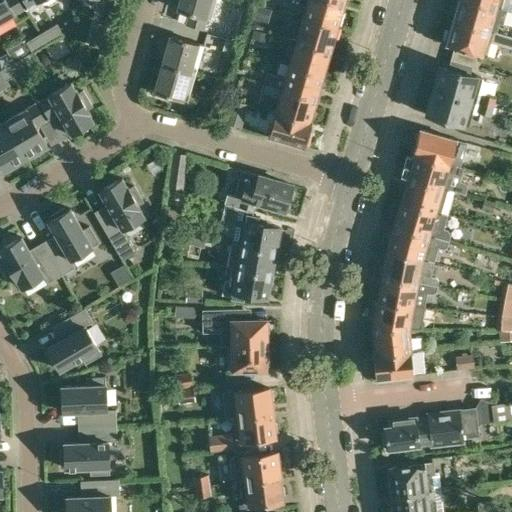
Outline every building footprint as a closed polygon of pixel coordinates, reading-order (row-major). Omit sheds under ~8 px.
[(0,0),(0,21),(22,8),(17,0),(0,0)] [(214,0),(178,0),(176,7),(190,11),(187,24),(204,29),(207,15),(210,16),(214,0)] [(346,2),(340,0),(297,0),(299,1),(299,2),(307,4),(303,17),(339,27),(346,2)] [(476,0),(456,0),(451,19),(496,31),(498,23),(503,24),(507,10),(511,11),(511,10),(476,0)] [(476,0),(511,10),(511,8),(511,6),(502,4),(502,0),(476,0)] [(267,20),(270,7),(257,3),(254,17),(267,20)] [(279,24),(276,35),(288,39),(288,37),(297,40),(296,41),(332,51),(339,27),(303,17),(299,30),(279,24)] [(511,36),(496,31),(451,19),(444,43),(482,54),(486,40),(511,47),(511,36)] [(56,24),(40,33),(46,43),(62,34),(56,24)] [(268,33),(253,28),(253,29),(250,37),(266,41),(268,33)] [(46,43),(40,33),(25,42),(31,52),(46,43)] [(169,36),(161,63),(195,72),(202,45),(169,36)] [(296,41),(290,64),(325,75),(332,51),(296,41)] [(30,53),(13,62),(19,72),(36,63),(30,53)] [(19,72),(13,62),(0,70),(0,72),(5,81),(19,72)] [(195,72),(161,63),(154,89),(187,99),(195,72)] [(266,72),(264,82),(319,98),(325,75),(290,64),(286,78),(266,72)] [(435,81),(433,89),(469,99),(476,101),(480,102),(483,93),(478,92),(483,78),(440,65),(439,68),(436,69),(434,78),(435,81)] [(39,100),(49,117),(55,114),(60,115),(70,133),(93,120),(88,112),(86,108),(92,105),(83,90),(77,93),(75,89),(75,90),(70,82),(39,100)] [(319,98),(264,82),(261,92),(280,97),(276,111),(276,112),(312,122),(319,98)] [(427,101),(425,110),(426,112),(426,114),(469,126),(473,111),(476,101),(469,99),(433,89),(429,101),(427,101)] [(483,93),(480,102),(493,106),(496,97),(483,93)] [(226,119),(225,123),(241,128),(247,105),(232,100),(226,119)] [(493,106),(480,102),(477,112),(490,116),(493,106)] [(34,103),(3,121),(25,158),(29,156),(33,157),(42,151),(43,147),(47,145),(37,128),(38,123),(44,120),(34,103)] [(264,118),(273,121),(269,136),(305,146),(312,122),(276,112),(276,111),(267,108),(264,118)] [(25,158),(3,121),(0,123),(0,164),(4,171),(25,158)] [(422,129),(415,153),(455,164),(461,141),(455,140),(456,138),(422,129)] [(172,152),(168,186),(183,188),(187,154),(172,152)] [(415,153),(408,176),(465,193),(468,186),(465,182),(459,181),(463,167),(455,165),(455,164),(415,153)] [(280,210),(291,173),(241,158),(242,183),(239,182),(235,195),(229,195),(225,202),(254,210),(256,202),(265,205),(266,203),(280,210)] [(408,176),(401,200),(447,214),(453,190),(465,193),(408,176)] [(106,203),(93,211),(121,259),(136,250),(128,237),(146,226),(140,217),(144,215),(137,204),(143,201),(133,185),(128,188),(121,177),(99,190),(106,203)] [(401,200),(395,224),(449,240),(450,233),(448,229),(443,228),(447,214),(401,200)] [(492,210),(494,203),(483,200),(481,207),(492,210)] [(236,221),(232,242),(275,250),(279,225),(255,221),(256,217),(252,216),(253,211),(226,203),(221,218),(236,221)] [(55,234),(42,241),(61,274),(74,266),(70,258),(98,242),(88,225),(82,229),(69,208),(65,210),(63,207),(49,215),(51,218),(47,221),(55,234)] [(395,224),(388,248),(434,261),(437,248),(443,249),(447,247),(449,240),(395,224)] [(192,231),(189,244),(203,247),(206,234),(192,231)] [(61,274),(42,241),(28,249),(21,236),(0,248),(0,253),(4,261),(0,263),(0,265),(8,280),(14,277),(20,288),(43,274),(47,282),(61,274)] [(227,266),(230,266),(270,273),(275,250),(232,242),(227,266)] [(388,248),(383,274),(416,280),(416,281),(437,286),(438,280),(435,277),(431,276),(434,261),(388,248)] [(270,273),(230,266),(228,279),(224,279),(222,293),(232,295),(232,296),(242,298),(243,293),(266,297),(270,273)] [(383,274),(378,300),(411,304),(416,281),(416,280),(383,274)] [(511,282),(503,281),(500,298),(511,300),(511,282)] [(186,290),(185,301),(201,302),(201,290),(186,290)] [(511,300),(500,298),(498,315),(511,317),(511,300)] [(378,300),(374,324),(408,327),(421,327),(424,306),(411,304),(378,300)] [(51,326),(51,327),(59,340),(46,347),(59,369),(81,357),(84,363),(101,354),(84,325),(92,321),(84,307),(51,326)] [(203,331),(219,331),(219,344),(227,344),(227,343),(267,343),(267,318),(233,318),(232,308),(203,308),(203,331)] [(442,329),(443,317),(429,316),(428,327),(442,329)] [(511,320),(501,321),(502,329),(511,328),(511,320)] [(408,327),(374,324),(375,352),(410,350),(408,327)] [(498,330),(499,341),(511,340),(511,328),(502,329),(498,330)] [(227,343),(227,344),(227,368),(267,369),(267,343),(227,343)] [(410,350),(375,352),(375,378),(413,374),(410,350)] [(473,354),(455,355),(457,369),(474,368),(473,354)] [(190,373),(173,375),(175,389),(191,387),(190,373)] [(77,411),(78,426),(116,424),(115,409),(106,409),(104,376),(85,377),(86,384),(61,385),(62,411),(77,411)] [(219,393),(222,417),(234,416),(273,411),(270,386),(219,393)] [(191,387),(175,389),(176,403),(193,401),(191,387)] [(430,443),(462,439),(463,448),(479,446),(477,435),(479,435),(477,423),(502,420),(511,418),(511,401),(499,402),(483,398),(481,399),(474,405),(427,411),(427,415),(389,420),(390,425),(381,427),(384,447),(430,441),(430,443)] [(273,411),(234,416),(237,440),(276,435),(273,411)] [(116,424),(78,426),(78,441),(63,442),(64,468),(89,467),(90,474),(109,473),(107,440),(116,440),(116,424)] [(232,432),(208,434),(210,450),(234,448),(232,432)] [(234,481),(241,480),(280,475),(278,451),(253,454),(252,449),(237,451),(229,460),(231,478),(234,481)] [(385,467),(389,493),(449,486),(445,455),(431,456),(431,461),(385,467)] [(193,475),(195,486),(210,484),(208,474),(193,475)] [(241,480),(244,504),(283,499),(280,475),(241,480)] [(80,480),(81,495),(66,496),(66,511),(110,511),(110,494),(119,494),(118,478),(80,480)] [(210,484),(195,486),(196,497),(211,495),(210,484)] [(449,486),(389,493),(390,511),(443,511),(441,488),(449,487),(449,486)] [(476,501),(477,510),(488,509),(487,500),(476,501)]
